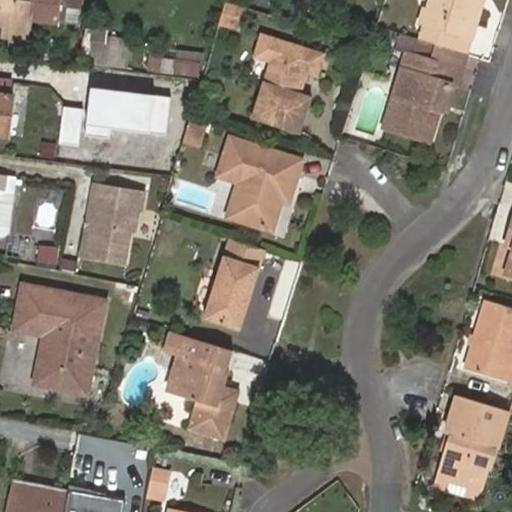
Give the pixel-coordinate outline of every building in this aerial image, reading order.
[(0,0),(0,23),(12,24),(9,35),(29,37),(34,0),(0,0)] [(65,26),(77,27),(79,0),(59,0),(60,2),(67,3),(65,26)] [(223,0),(216,23),(238,30),(246,7),(223,0)] [(444,36),(439,51),(468,60),(471,44),(476,27),(471,26),(478,2),(479,0),(433,0),(429,15),(444,19),(438,34),(444,36)] [(471,26),(476,27),(484,4),(478,2),(471,26)] [(425,30),(438,34),(444,19),(429,15),(425,30)] [(303,91),(309,74),(319,78),(328,52),(263,32),(255,57),(271,62),(270,62),(254,117),(303,133),(314,95),(303,91)] [(468,60),(439,51),(434,66),(463,75),(468,60)] [(146,53),(146,75),(199,77),(199,55),(146,53)] [(463,75),(434,66),(412,60),(389,134),(430,146),(440,116),(443,116),(452,91),(458,93),(463,75)] [(10,81),(0,79),(0,135),(8,136),(13,94),(8,93),(10,81)] [(106,110),(65,105),(57,162),(170,176),(181,101),(108,91),(106,110)] [(452,91),(443,116),(450,118),(458,93),(452,91)] [(208,121),(191,115),(188,126),(186,133),(202,139),(208,121)] [(304,162),(271,151),(269,155),(255,150),(256,146),(234,137),(220,176),(242,184),(232,217),(274,230),(283,201),(285,194),(292,197),(304,162)] [(269,155),(271,151),(256,146),(255,150),(269,155)] [(9,176),(0,175),(0,233),(5,230),(12,177),(9,176)] [(90,208),(83,258),(127,264),(131,230),(137,226),(139,205),(142,205),(144,190),(96,184),(90,208)] [(290,204),(292,197),(285,194),(283,201),(290,204)] [(268,249),(233,238),(207,318),(242,329),(268,249)] [(59,270),(62,251),(40,246),(37,266),(59,270)] [(107,302),(25,283),(15,329),(45,336),(34,383),(88,395),(107,302)] [(511,315),(486,307),(465,376),(511,390),(511,315)] [(172,350),(183,354),(171,390),(200,400),(204,401),(202,408),(198,406),(191,428),(228,440),(240,401),(231,398),(235,387),(228,384),(233,370),(230,368),(236,349),(191,335),(177,331),(172,350)] [(244,390),(235,387),(231,398),(240,401),(244,390)] [(507,418),(456,402),(444,439),(447,441),(458,444),(456,451),(451,449),(447,459),(440,479),(479,491),(489,457),(494,440),(500,441),(507,418)] [(495,459),(500,441),(494,440),(489,457),(495,459)] [(458,444),(447,441),(441,457),(447,459),(451,449),(456,451),(458,444)] [(151,467),(148,488),(166,491),(170,470),(151,467)] [(65,511),(68,490),(17,479),(10,508),(9,511),(65,511)] [(479,491),(440,479),(438,486),(476,499),(479,491)] [(68,490),(65,511),(124,511),(127,500),(68,490)]
